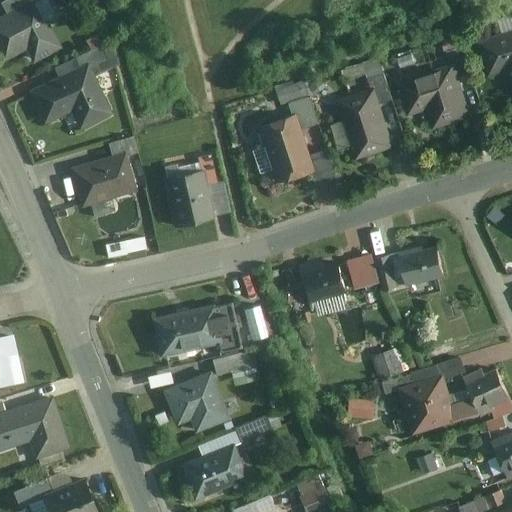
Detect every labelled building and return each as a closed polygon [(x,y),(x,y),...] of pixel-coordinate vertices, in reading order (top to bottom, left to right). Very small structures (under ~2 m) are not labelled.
[(37,0),(0,20),(0,53),(5,63),(28,51),(34,63),(63,48),(37,0)] [(511,32),(479,42),(490,76),(504,71),(511,95),(511,32)] [(455,64),(399,81),(410,115),(428,109),(435,129),(471,118),(455,64)] [(90,66),(30,93),(46,127),(75,114),(83,130),(113,116),(90,66)] [(376,88),(339,101),(358,160),(396,148),(376,88)] [(297,115),(258,127),(277,185),(315,172),(297,115)] [(128,157),(73,172),(83,210),(138,196),(128,157)] [(206,174),(165,183),(175,230),(217,221),(206,174)] [(110,243),(113,257),(152,250),(150,236),(110,243)] [(440,251),(403,260),(409,286),(447,277),(440,251)] [(374,255),(350,261),(357,288),(381,282),(374,255)] [(342,265),(303,275),(311,304),(349,294),(342,265)] [(216,308),(152,320),(160,356),(219,345),(221,354),(243,349),(234,304),(216,308)] [(257,348),(216,356),(220,373),(235,370),(237,383),(263,378),(257,348)] [(379,356),(386,378),(404,372),(397,350),(379,356)] [(483,369),(463,379),(484,419),(498,412),(495,408),(511,399),(511,397),(499,371),(486,377),(483,369)] [(213,373),(165,392),(178,426),(193,420),(198,434),(231,421),(213,373)] [(447,377),(400,389),(413,436),(460,423),(447,377)] [(54,400),(0,416),(0,452),(31,444),(36,461),(70,451),(54,400)] [(378,401),(351,400),(350,418),(377,419),(378,401)] [(511,432),(497,438),(503,455),(493,459),(500,475),(511,469),(511,432)] [(236,444),(184,464),(198,501),(250,481),(236,444)] [(326,474),(302,481),(310,511),(315,511),(335,507),(326,474)] [(98,511),(87,481),(44,499),(49,511),(98,511)] [(486,495),(489,506),(509,502),(507,491),(486,495)]
